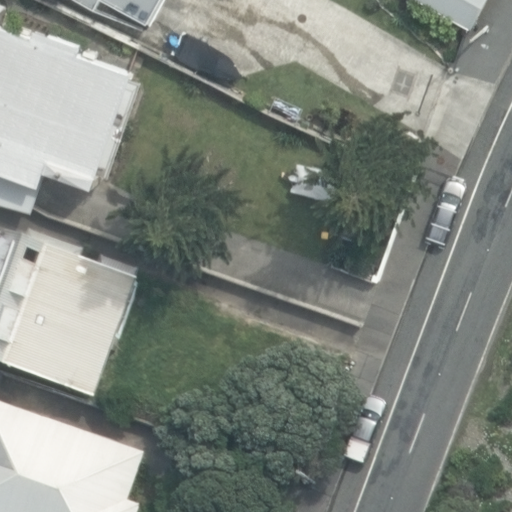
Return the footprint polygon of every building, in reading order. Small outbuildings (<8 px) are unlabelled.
[(123,0),(146,13),(153,0),(123,0)] [(407,0),(391,30),(460,69),(491,0),(407,0)] [(44,30),(0,15),(0,198),(38,211),(56,160),(105,177),(109,167),(115,169),(147,76),(140,74),(143,64),(88,46),(91,37),(47,22),(44,30)] [(10,229),(0,228),(0,363),(99,398),(141,270),(105,257),(103,264),(85,258),(88,250),(35,232),(33,237),(10,229)] [(0,511),(144,511),(147,506),(135,502),(152,454),(0,400),(0,511)]
